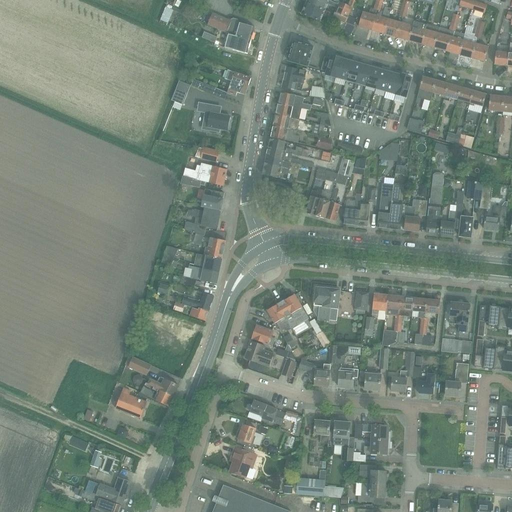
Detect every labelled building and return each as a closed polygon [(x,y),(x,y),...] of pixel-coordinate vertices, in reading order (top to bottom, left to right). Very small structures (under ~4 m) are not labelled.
[(351,11),(337,5),(329,1),(326,0),(306,0),(305,3),(325,11),(327,6),(328,4),(336,8),(334,13),(347,19),(342,32),(350,35),(354,26),(353,26),(356,21),(348,17),(351,11)] [(338,2),(337,5),(351,11),(355,0),(350,0),(348,6),(338,2)] [(410,2),(403,0),(401,9),(407,10),(410,2)] [(473,3),(464,0),(460,0),(458,7),(471,10),(473,3)] [(376,1),(373,10),(377,11),(371,31),(384,34),(388,20),(391,9),(385,7),(382,18),(376,16),(377,11),(380,12),(382,3),(376,1)] [(301,14),(320,22),(322,16),(327,18),(329,13),(325,11),(305,3),(301,14)] [(429,20),(436,23),(442,5),(435,3),(429,20)] [(473,3),(471,10),(483,14),(486,7),(473,3)] [(160,21),(168,24),(173,11),(165,7),(160,21)] [(358,27),(371,31),(377,11),(373,10),(371,9),(369,15),(362,12),(358,27)] [(407,10),(401,9),(398,17),(405,19),(407,10)] [(335,29),(342,32),(347,19),(334,13),(332,18),(339,21),(335,29)] [(229,34),(251,40),(255,28),(237,23),(238,22),(237,21),(232,19),(231,20),(230,21),(212,14),(207,25),(229,34)] [(453,14),(451,22),(458,24),(460,16),(453,14)] [(396,38),(400,23),(388,20),(384,34),(396,38)] [(476,30),(482,31),(484,23),(478,21),(476,30)] [(451,22),(449,31),(452,32),(446,52),(458,55),(464,35),(459,33),(457,39),(451,37),(452,32),(455,33),(458,24),(451,22)] [(400,23),(396,38),(409,41),(413,27),(400,23)] [(209,33),(221,38),(223,32),(211,27),(209,33)] [(425,30),(413,27),(409,41),(421,45),(425,30)] [(434,48),(446,52),(452,32),(449,31),(439,28),(438,34),(434,48)] [(495,53),(494,65),(507,66),(510,43),(510,38),(508,38),(509,30),(503,29),(503,37),(501,37),(500,48),(504,48),(504,53),(495,53)] [(438,34),(425,30),(421,45),(434,48),(438,34)] [(474,38),(477,39),(480,39),(482,31),(476,30),(474,35),(474,38)] [(202,37),(207,40),(215,43),(217,37),(204,32),(202,37)] [(464,35),(458,55),(471,59),(475,44),(477,39),(474,38),(474,35),(471,34),(465,32),(464,35)] [(225,48),(238,51),(247,54),(251,40),(229,34),(225,48)] [(313,47),(294,42),(288,61),(308,67),(313,47)] [(475,44),(471,59),(484,62),(488,48),(475,44)] [(336,78),(342,57),(337,56),(336,57),(331,56),(330,59),(325,57),(321,70),(327,72),(326,75),(336,78)] [(346,80),(351,62),(346,60),(347,59),(342,57),(336,78),(346,80)] [(356,83),(362,63),(356,62),(356,63),(351,62),(346,80),(356,83)] [(366,86),(371,67),(366,66),(367,64),(362,63),(356,83),(366,86)] [(376,89),(381,69),(376,67),(376,69),(371,67),(366,86),(376,89)] [(298,70),(296,70),(286,68),(282,87),(301,92),(306,71),(298,69),(298,70)] [(386,92),(391,73),(386,72),(386,70),(381,69),(376,89),(386,92)] [(228,70),(225,79),(231,82),(227,93),(236,97),(237,93),(245,95),(251,78),(242,75),(235,73),(228,70)] [(395,94),(401,74),(396,73),(396,74),(391,73),(386,92),(395,94)] [(406,97),(411,79),(406,77),(406,76),(401,74),(395,94),(406,97)] [(435,81),(422,77),(417,98),(430,101),(432,94),(435,81)] [(193,79),(190,86),(200,90),(203,83),(193,79)] [(448,84),(435,81),(432,94),(444,97),(448,84)] [(203,83),(200,90),(215,96),(218,89),(203,83)] [(460,88),(448,84),(444,97),(444,100),(449,101),(449,98),(457,101),(460,88)] [(310,97),(325,99),(322,89),(312,87),(310,97)] [(473,91),(460,88),(457,101),(470,104),(473,91)] [(171,99),(182,103),(186,94),(175,89),(171,99)] [(486,95),(473,91),(470,104),(483,108),(486,95)] [(295,96),(290,95),(280,93),(278,104),(301,110),(308,111),(310,105),(294,102),(295,96)] [(488,110),(501,111),(503,97),(490,96),(488,110)] [(511,97),(503,97),(501,111),(511,112),(511,97)] [(323,107),(324,100),(314,98),(312,105),(323,107)] [(220,106),(199,102),(198,107),(200,107),(199,111),(205,112),(202,125),(215,128),(214,132),(222,134),(223,130),(228,131),(230,117),(218,114),(220,106)] [(275,115),(299,120),(301,110),(278,104),(275,115)] [(321,118),(320,125),(328,127),(331,128),(328,115),(322,114),(321,118)] [(275,115),(273,126),(288,129),(297,131),(299,121),(299,120),(275,115)] [(328,127),(320,125),(318,133),(330,135),(328,127)] [(273,126),(270,137),(286,140),(298,143),(300,137),(296,136),(297,131),(288,129),(273,126)] [(448,133),(446,141),(458,145),(463,129),(457,128),(455,135),(448,133)] [(468,130),(463,129),(458,145),(463,146),(465,139),(468,130)] [(331,139),(324,138),(322,148),(333,151),(331,139)] [(270,139),(268,149),(285,152),(292,154),(307,158),(309,151),(303,149),(303,148),(296,147),(295,150),(286,148),(287,143),(285,142),(270,139)] [(380,152),(379,159),(389,161),(392,144),(380,152)] [(216,163),(219,152),(203,148),(203,149),(199,148),(195,157),(216,163)] [(266,157),(291,163),(300,165),(311,168),(313,168),(314,164),(300,161),(291,159),(292,154),(285,152),(268,149),(266,157)] [(324,153),(322,160),(329,162),(331,155),(324,153)] [(291,163),(266,157),(262,174),(287,180),(289,170),(291,163)] [(338,174),(348,177),(351,178),(355,159),(343,157),(338,174)] [(406,176),(407,167),(409,158),(398,157),(395,174),(406,176)] [(366,159),(356,160),(353,173),(364,176),(366,159)] [(197,180),(201,181),(223,186),(227,170),(211,167),(202,164),(197,180)] [(326,181),(328,171),(318,169),(315,179),(325,182),(326,181)] [(328,171),(326,181),(335,183),(338,174),(328,171)] [(437,234),(439,219),(440,212),(441,204),(444,176),(441,174),(436,173),(433,175),(431,199),(430,199),(429,203),(429,210),(428,216),(426,233),(437,234)] [(338,174),(335,183),(345,186),(348,177),(338,174)] [(184,177),(182,185),(190,186),(192,179),(184,177)] [(482,183),(468,181),(466,198),(480,200),(482,183)] [(488,209),(491,184),(483,183),(480,208),(488,209)] [(393,191),(389,229),(400,230),(401,220),(401,215),(404,215),(405,204),(399,204),(400,184),(394,184),(394,186),(393,192),(393,191)] [(378,218),(377,228),(389,229),(393,191),(393,192),(394,186),(382,185),(379,213),(378,218)] [(367,202),(374,203),(376,189),(369,188),(367,202)] [(201,206),(205,207),(221,210),(225,193),(205,189),(205,191),(199,190),(198,198),(203,199),(201,206)] [(330,202),(325,219),(335,222),(340,205),(335,204),(339,191),(334,189),(332,194),(329,202),(330,202)] [(305,213),(316,216),(321,199),(320,199),(323,191),(318,190),(318,192),(312,191),(310,199),(309,199),(305,213)] [(332,194),(323,191),(320,199),(321,199),(316,216),(325,219),(330,202),(329,202),(332,194)] [(439,234),(454,236),(455,219),(461,219),(461,217),(464,193),(457,192),(455,212),(449,211),(448,222),(441,222),(439,234)] [(347,204),(346,210),(345,210),(344,224),(358,226),(359,211),(360,204),(361,195),(356,195),(355,203),(349,203),(347,204)] [(406,217),(404,231),(419,232),(421,216),(425,216),(427,201),(419,201),(415,200),(414,210),(407,209),(406,217)] [(359,211),(358,226),(367,227),(369,205),(360,204),(359,211)] [(498,231),(499,221),(500,218),(506,219),(507,207),(493,205),(492,217),(485,216),(483,229),(498,231)] [(188,216),(196,218),(203,219),(203,217),(219,220),(221,210),(205,207),(204,212),(195,210),(195,212),(189,211),(188,216)] [(196,234),(204,235),(205,235),(207,227),(217,230),(219,220),(203,217),(203,219),(196,218),(195,224),(186,222),(184,230),(193,233),(196,234)] [(473,218),(461,217),(461,219),(459,237),(471,238),(473,218)] [(201,246),(204,235),(196,234),(193,243),(201,246)] [(226,241),(225,241),(210,238),(208,246),(206,246),(204,254),(222,259),(226,241)] [(165,254),(175,257),(178,250),(167,247),(165,254)] [(220,270),(222,259),(204,254),(198,253),(196,265),(220,270)] [(175,257),(165,254),(161,263),(171,268),(174,261),(177,263),(179,261),(180,260),(175,258),(175,257)] [(217,284),(219,274),(189,267),(189,270),(193,270),(191,279),(196,280),(217,284)] [(191,279),(182,277),(181,284),(194,287),(196,280),(191,279)] [(158,293),(166,296),(165,300),(176,303),(178,298),(168,296),(171,287),(160,284),(158,293)] [(315,297),(314,306),(319,307),(318,320),(329,322),(331,308),(338,309),(339,300),(340,290),(316,287),(315,297)] [(355,310),(356,310),(356,314),(365,315),(365,311),(366,311),(368,293),(357,292),(355,310)] [(199,309),(209,312),(214,297),(202,293),(199,302),(184,297),(181,306),(199,311),(199,309)] [(385,321),(385,311),(386,308),(388,295),(374,294),(371,318),(366,317),(364,329),(364,335),(373,337),(373,330),(377,331),(378,320),(385,321)] [(293,295),(276,305),(291,329),(297,325),(307,319),(293,295)] [(388,295),(386,308),(399,310),(401,297),(388,295)] [(413,311),(414,298),(401,297),(399,310),(413,311)] [(414,298),(413,311),(419,312),(419,318),(421,318),(420,326),(427,327),(428,319),(425,318),(425,312),(426,312),(427,299),(414,298)] [(427,299),(426,312),(439,314),(440,301),(427,299)] [(451,302),(450,312),(450,317),(449,324),(459,325),(458,332),(467,333),(468,319),(470,304),(451,302)] [(189,316),(206,321),(209,312),(199,309),(199,311),(181,306),(174,303),(171,311),(186,315),(187,311),(191,312),(189,316)] [(267,311),(272,319),(275,324),(276,323),(282,331),(285,329),(286,332),(291,329),(276,305),(267,311)] [(480,305),(478,320),(484,321),(488,322),(487,326),(497,327),(496,330),(507,331),(507,328),(511,328),(511,308),(508,308),(500,308),(500,307),(489,306),(480,305)] [(178,324),(169,321),(158,317),(151,314),(149,321),(163,327),(160,335),(172,339),(178,324)] [(316,336),(324,348),(331,344),(323,332),(322,332),(315,319),(309,323),(317,335),(316,336)] [(397,332),(396,343),(404,344),(406,333),(401,333),(402,323),(395,322),(394,332),(397,332)] [(256,326),(252,340),(264,344),(272,347),(275,339),(271,337),(273,332),(266,329),(256,326)] [(432,336),(426,336),(427,327),(420,326),(419,335),(423,335),(422,346),(431,347),(432,336)] [(291,351),(292,353),(298,349),(290,334),(283,338),(287,344),(290,349),(291,351)] [(414,345),(422,346),(423,335),(419,335),(415,334),(414,345)] [(458,353),(470,354),(472,342),(459,341),(458,353)] [(245,359),(250,361),(269,367),(273,354),(264,351),(265,347),(251,342),(245,359)] [(346,346),(337,346),(335,364),(344,365),(345,356),(347,356),(347,355),(348,354),(349,347),(346,346)] [(481,355),(474,355),(473,366),(482,367),(482,368),(493,369),(502,370),(511,371),(511,350),(505,350),(505,347),(495,346),(494,349),(485,348),(484,356),(481,355)] [(387,370),(387,359),(388,350),(381,349),(379,369),(387,370)] [(405,393),(406,383),(407,377),(413,378),(414,367),(415,354),(407,353),(406,372),(401,371),(400,379),(392,378),(391,391),(405,393)] [(313,366),(306,363),(308,356),(300,361),(298,368),(311,373),(313,366)] [(151,366),(133,358),(128,368),(147,376),(151,366)] [(282,375),(290,377),(295,363),(287,360),(282,375)] [(459,397),(460,387),(461,384),(467,384),(469,365),(457,364),(455,382),(446,382),(445,396),(459,397)] [(314,385),(328,386),(330,366),(324,365),(324,370),(316,369),(314,385)] [(433,395),(434,385),(435,375),(427,375),(427,376),(421,375),(421,368),(414,367),(413,378),(413,379),(419,380),(418,394),(433,395)] [(358,378),(358,370),(340,368),(338,387),(353,388),(353,380),(354,380),(355,378),(358,378)] [(379,390),(380,380),(381,374),(360,371),(359,381),(365,382),(365,383),(365,389),(379,390)] [(104,372),(95,390),(117,401),(126,382),(104,372)] [(148,385),(159,390),(160,389),(174,396),(179,386),(165,379),(162,385),(150,379),(148,385)] [(141,393),(159,402),(168,407),(174,396),(160,389),(159,390),(157,395),(155,394),(156,392),(145,387),(141,393)] [(147,403),(138,399),(128,395),(129,392),(124,390),(116,409),(141,418),(147,403)] [(82,414),(88,401),(72,394),(66,408),(82,414)] [(249,412),(261,417),(260,419),(271,423),(271,422),(280,425),(284,414),(276,411),(276,410),(271,408),(253,401),(251,406),(248,405),(247,406),(245,409),(246,411),(249,412)] [(509,406),(501,405),(499,433),(505,434),(506,422),(508,422),(508,426),(511,426),(511,405),(509,405),(509,406)] [(87,410),(84,419),(89,422),(93,412),(87,410)] [(284,415),(302,420),(303,416),(285,411),(284,415)] [(314,421),(314,435),(321,435),(321,444),(328,444),(329,436),(329,432),(330,422),(314,421)] [(350,423),(335,422),(333,445),(343,446),(342,462),(353,463),(354,449),(348,449),(350,423)] [(371,440),(390,441),(391,432),(388,431),(389,426),(356,424),(355,439),(361,439),(362,432),(371,432),(371,440)] [(255,445),(253,444),(255,437),(254,436),(256,429),(243,425),(238,439),(239,439),(237,443),(253,449),(255,445)] [(260,426),(258,432),(265,435),(268,429),(260,426)] [(390,449),(390,441),(371,440),(370,447),(364,446),(364,453),(387,454),(388,449),(390,449)] [(498,444),(496,467),(505,467),(505,468),(511,468),(511,448),(507,448),(508,445),(504,445),(498,444)] [(270,447),(268,452),(276,455),(278,449),(270,447)] [(256,456),(244,452),(235,448),(230,461),(233,462),(230,472),(245,478),(249,468),(252,469),(256,456)] [(361,453),(354,453),(354,462),(366,463),(366,456),(361,455),(361,453)] [(94,456),(90,466),(98,469),(102,459),(94,456)] [(58,475),(68,478),(72,466),(62,462),(58,475)] [(376,466),(366,465),(360,465),(359,471),(359,478),(370,479),(370,484),(362,484),(385,486),(386,472),(375,471),(376,466)] [(88,480),(84,491),(96,495),(113,501),(122,504),(130,482),(120,479),(118,478),(114,489),(107,486),(100,484),(88,480)] [(325,481),(297,479),(296,495),(324,497),(325,487),(325,481)] [(385,486),(362,484),(356,484),(356,496),(358,496),(358,502),(374,503),(374,498),(385,498),(385,486)] [(289,511),(224,486),(219,497),(215,495),(212,502),(217,503),(213,511),(289,511)] [(325,487),(324,497),(340,498),(344,488),(325,487)] [(76,488),(74,494),(79,496),(94,501),(96,495),(84,491),(81,490),(76,488)] [(98,498),(95,508),(95,509),(103,511),(119,511),(121,506),(98,498)] [(457,511),(458,508),(451,507),(452,502),(439,501),(438,506),(437,508),(438,508),(438,510),(434,509),(433,511),(457,511)]
